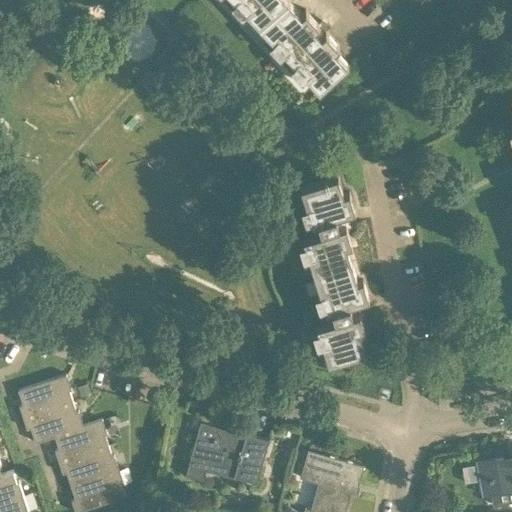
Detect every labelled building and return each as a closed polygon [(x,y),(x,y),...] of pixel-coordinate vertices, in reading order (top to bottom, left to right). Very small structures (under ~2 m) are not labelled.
[(233,0),(260,28),(288,0),(233,0)] [(288,0),(260,28),(319,90),(348,64),(335,50),(339,46),(325,31),(321,35),(315,28),(319,24),(305,10),(301,14),(288,0)] [(303,238),(314,275),(352,264),(346,247),(352,245),(346,226),(339,228),(336,218),(355,212),(349,193),(343,194),(338,176),(300,188),(311,225),(317,223),(320,233),(303,238)] [(352,264),(314,275),(326,312),(331,311),(334,321),(316,327),(328,364),(366,353),(360,334),(366,332),(360,313),(353,315),(350,305),(369,299),(363,280),(357,282),(352,264)] [(20,406),(23,417),(73,401),(69,390),(71,390),(66,375),(19,390),(23,405),(20,406)] [(90,393),(87,383),(77,387),(80,396),(90,393)] [(35,442),(55,436),(83,426),(83,425),(78,411),(76,412),(73,401),(23,417),(27,429),(31,427),(35,442)] [(55,450),(59,462),(108,445),(105,434),(107,434),(102,419),(83,425),(83,426),(55,436),(59,449),(55,450)] [(233,476),(257,483),(269,438),(246,432),(244,437),(236,435),(237,433),(216,427),(213,438),(197,434),(185,475),(203,480),(207,466),(234,474),(233,476)] [(66,471),(71,485),(119,470),(114,455),(112,456),(108,445),(59,462),(63,473),(66,471)] [(309,511),(344,511),(351,492),(357,494),(357,493),(350,491),(352,484),(358,485),(364,465),(321,453),(321,455),(308,452),(309,449),(307,449),(299,479),(318,484),(309,511)] [(511,489),(511,457),(478,464),(484,495),(511,489)] [(0,502),(24,495),(19,481),(17,481),(13,470),(2,474),(0,474),(0,502)] [(119,470),(71,485),(75,499),(72,500),(75,511),(76,511),(125,496),(121,485),(123,484),(119,470)] [(24,495),(0,502),(0,511),(26,511),(26,510),(28,509),(24,495)]
